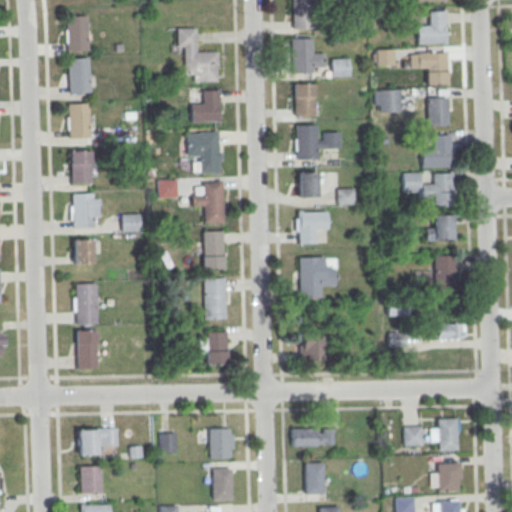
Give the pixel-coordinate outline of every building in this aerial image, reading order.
[(290,0),(311,0),(312,29),(291,29),(290,0)] [(416,43),(444,43),(444,10),(425,10),(425,21),(416,21),(416,43)] [(65,16),(85,15),(86,49),(66,49),(65,16)] [(217,81),(217,49),(196,49),(197,27),(176,27),(175,48),(183,48),(183,80),(217,81)] [(289,40),(310,39),(311,73),(290,74),(289,40)] [(392,65),(392,48),(373,48),(373,65),(392,65)] [(409,52),(409,72),(424,72),(424,83),(447,83),(447,52),(409,52)] [(66,58),(86,57),(87,91),(67,91),(66,58)] [(349,75),(349,58),(330,58),(330,76),(349,75)] [(292,84),(313,83),(314,117),(293,118),(292,84)] [(189,121),(219,121),(219,89),(199,89),(199,100),(189,100),(189,121)] [(373,112),(399,112),(399,89),(373,89),(373,112)] [(425,96),(425,124),(447,124),(447,96),(425,96)] [(66,103),(86,103),(87,137),(67,137),(66,103)] [(294,125),(315,125),(316,159),(295,160),(294,125)] [(196,131),(217,131),(218,170),(197,171),(196,131)] [(449,134),(431,134),(431,147),(423,147),(423,161),(449,161),(449,134)] [(69,150),(89,149),(90,183),(69,183),(69,150)] [(296,171),(296,196),(316,196),(316,171),(296,171)] [(450,204),(450,173),(431,173),(431,183),(418,184),(417,175),(401,175),(401,193),(431,193),(431,205),(450,204)] [(175,197),(175,178),(156,178),(156,197),(175,197)] [(201,182),(222,182),(223,221),(202,222),(201,182)] [(353,187),(335,187),(335,204),(353,204),(353,187)] [(70,193),(91,192),(92,226),(71,226),(70,193)] [(296,212),(317,211),(318,245),(297,246),(296,212)] [(139,231),(139,212),(120,212),(120,231),(139,231)] [(451,240),(451,214),(432,214),(432,226),(423,226),(423,240),(451,240)] [(200,230),(221,230),(222,269),(201,270),(200,230)] [(90,239),(71,239),(71,263),(90,263),(90,239)] [(433,255),(453,255),(454,296),(433,296),(433,255)] [(296,256),(317,256),(318,296),(297,296),(296,256)] [(202,278),(222,278),(223,317),(202,318),(202,278)] [(73,283),(94,282),(95,322),(74,322),(73,283)] [(462,323),(434,323),(434,338),(462,338),(462,323)] [(75,330),(95,330),(96,363),(75,364),(75,330)] [(225,331),(198,331),(198,353),(206,353),(206,364),(225,364),(225,331)] [(298,336),(298,361),(321,361),(321,336),(298,336)] [(435,420),(454,419),(455,451),(436,451),(435,420)] [(400,425),(400,444),(420,444),(420,425),(400,425)] [(76,429),(77,454),(96,454),(95,445),(116,444),(115,427),(76,429)] [(206,428),(207,457),(229,456),(229,447),(233,447),(232,432),(228,433),(228,427),(206,428)] [(289,429),(315,429),(315,432),(322,432),(322,429),(332,429),(332,445),(315,445),(315,447),(290,447),(289,429)] [(158,433),(175,433),(175,451),(158,451),(158,433)] [(302,464),(321,463),(322,494),(303,495),(302,464)] [(434,463),(458,463),(459,478),(456,478),(456,491),(435,492),(434,463)] [(77,465),(99,465),(99,492),(77,493),(77,465)] [(208,468),(229,468),(229,499),(208,499),(208,468)] [(393,497),(392,511),(411,511),(412,496),(393,497)] [(437,511),(437,502),(456,501),(456,511),(437,511)] [(78,511),(78,503),(108,504),(108,511),(78,511)]
